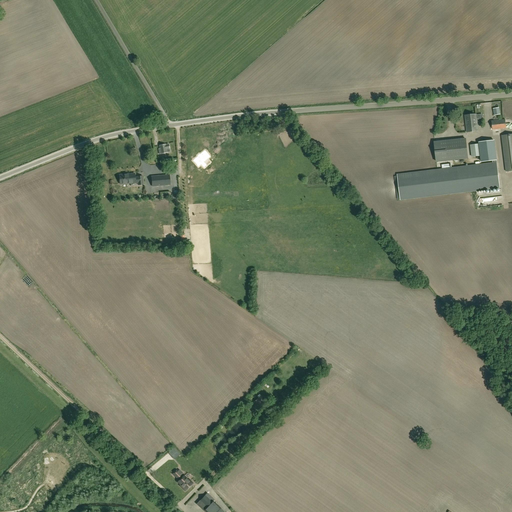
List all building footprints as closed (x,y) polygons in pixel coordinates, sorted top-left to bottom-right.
[(465,115),(467,132),(478,131),(476,114),(465,115)] [(492,129),(506,128),(505,119),(492,121),(492,129)] [(511,134),(501,135),(506,172),(511,171),(511,134)] [(434,142),(437,162),(467,159),(465,139),(434,142)] [(479,144),(481,156),(482,162),(492,161),(493,163),(397,175),(400,200),(500,188),(494,140),(479,142),(479,144)] [(166,149),(169,148),(169,144),(166,145),(166,144),(159,145),(160,149),(158,150),(159,154),(167,152),(166,149)] [(472,157),(481,156),(479,144),(470,145),(472,157)] [(120,180),(119,180),(119,182),(120,183),(135,182),(135,181),(138,181),(138,185),(143,184),(142,176),(138,176),(138,177),(135,177),(135,173),(119,174),(120,180)] [(170,175),(151,176),(152,187),(170,185),(170,175)] [(259,397),(253,403),(259,409),(265,403),(259,397)] [(174,447),(169,452),(174,458),(179,454),(174,447)] [(178,471),(177,470),(173,473),(179,479),(179,478),(180,480),(178,482),(183,486),(182,487),(185,490),(192,484),(184,476),(182,477),(181,476),(182,476),(181,474),(182,473),(179,470),(178,471)] [(206,511),(217,511),(221,508),(213,500),(214,499),(208,493),(197,504),(203,510),(204,510),(206,511)]
